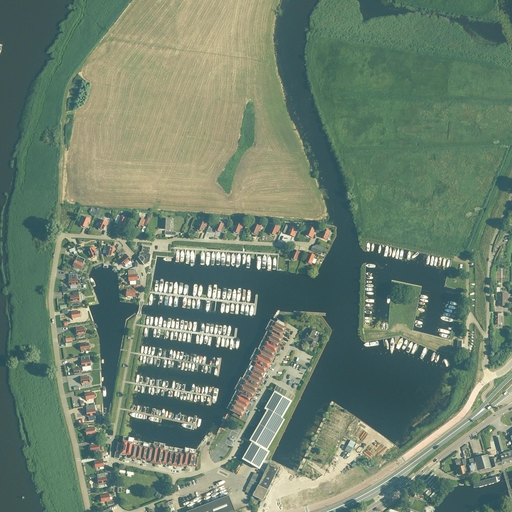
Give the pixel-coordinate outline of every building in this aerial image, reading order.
[(124,228),(125,225),(124,224),(126,219),(125,219),(126,218),(125,217),(123,216),(122,217),(121,217),(120,217),(117,225),(124,228)] [(90,220),(83,217),(80,225),(81,226),(81,227),(81,228),(83,229),(84,228),(85,227),(86,228),(88,223),(89,223),(90,220)] [(140,228),(141,228),(143,223),(144,224),(146,221),(138,218),(135,226),(136,226),(136,227),(136,228),(138,229),(140,229),(140,228)] [(169,230),(170,220),(162,219),(161,230),(169,230)] [(108,223),(101,220),(97,228),(99,229),(98,229),(99,230),(101,231),(102,231),(102,230),(103,231),(105,225),(107,226),(108,223)] [(201,231),(202,232),(204,227),(206,227),(207,224),(200,221),(196,229),(197,230),(197,231),(198,232),(200,233),(201,232),(201,231)] [(219,232),(220,233),(222,228),(224,228),(225,225),(222,224),(222,222),(219,221),(218,223),(218,222),(214,230),(215,231),(216,233),(218,234),(219,233),(219,232)] [(243,226),(236,223),(233,231),(234,232),(233,233),(234,234),(236,235),(237,234),(237,233),(238,234),(241,229),(242,229),(243,226)] [(255,234),(257,235),(259,230),(260,230),(261,227),(254,224),(251,232),(252,233),(251,233),(252,235),(254,236),(255,235),(255,234)] [(279,228),(272,225),(269,233),(270,234),(270,236),(272,236),(273,236),(274,235),(275,236),(277,231),(278,231),(279,228)] [(294,237),(295,234),(294,234),(296,229),(295,228),(295,226),(293,226),(291,226),(291,227),(290,226),(287,234),(294,237)] [(305,235),(312,238),(314,235),(312,235),(314,230),(313,229),(314,229),(313,227),(311,226),(310,227),(310,228),(309,227),(305,235)] [(319,237),(326,240),(329,232),(328,231),(329,231),(328,229),(326,228),(325,229),(325,230),(324,229),(321,234),(320,234),(319,237)] [(115,249),(107,247),(105,255),(106,256),(107,258),(109,258),(110,257),(111,257),(113,252),(114,252),(115,249)] [(141,257),(139,258),(143,265),(148,261),(150,248),(143,247),(141,257)] [(94,248),(87,251),(90,259),(91,258),(91,259),(93,259),(95,258),(95,257),(96,256),(94,251),(95,250),(94,248)] [(301,253),(294,250),(292,253),(290,258),(291,258),(291,259),(292,260),(294,261),(295,261),(295,260),(296,260),(298,255),(300,256),(301,253)] [(311,264),(314,256),(307,253),(306,256),(307,257),(305,262),(306,262),(306,263),(306,264),(308,265),(310,264),(311,264)] [(117,259),(120,261),(120,262),(120,263),(120,264),(121,266),(123,266),(123,265),(124,266),(130,261),(125,255),(123,257),(122,255),(117,259)] [(85,260),(77,256),(76,259),(73,266),(81,270),(81,269),(82,269),(83,269),(84,267),(83,265),(83,264),(85,260)] [(137,280),(138,280),(139,279),(139,277),(138,276),(137,276),(137,273),(133,274),(134,275),(128,276),(128,277),(127,277),(127,278),(127,280),(128,281),(129,281),(129,282),(136,281),(137,281),(137,280)] [(69,278),(69,286),(70,286),(70,289),(77,289),(77,285),(78,285),(78,284),(79,283),(79,281),(78,280),(77,280),(77,279),(77,274),(69,275),(69,278)] [(497,306),(507,306),(507,293),(499,293),(499,288),(496,288),(496,294),(497,294),(497,306)] [(126,297),(134,298),(136,290),(133,290),(132,291),(127,290),(127,291),(126,291),(125,292),(125,294),(125,295),(126,295),(126,297)] [(79,297),(78,292),(72,293),(73,295),(70,295),(71,303),(79,302),(79,301),(80,301),(81,300),(80,297),(79,297)] [(71,312),(72,319),(81,318),(81,317),(82,316),(82,314),(81,313),(80,313),(80,312),(74,313),(74,311),(71,312)] [(68,316),(69,322),(72,322),(70,312),(62,313),(63,317),(68,316)] [(502,314),(494,314),(494,325),(500,325),(500,320),(502,320),(502,314)] [(270,320),(268,325),(283,333),(286,328),(285,328),(287,324),(276,319),(275,323),(270,320)] [(283,333),(268,325),(265,330),(267,331),(281,338),(283,333)] [(75,328),(77,335),(85,334),(85,333),(86,333),(87,332),(86,329),(85,329),(84,329),(84,328),(79,329),(78,327),(75,328)] [(313,348),(318,338),(313,336),(315,332),(314,330),(312,329),(310,330),(308,333),(307,333),(303,339),(307,342),(308,341),(310,342),(308,345),(313,348)] [(281,338),(267,331),(264,336),(280,344),(283,339),(281,338)] [(262,340),(278,348),(280,344),(264,336),(262,340)] [(278,348),(262,340),(260,345),(275,353),(278,348)] [(81,351),(89,350),(89,349),(90,349),(91,348),(90,345),(89,345),(88,344),(83,345),(83,343),(80,344),(80,347),(79,347),(78,348),(78,350),(79,351),(81,351)] [(260,345),(257,349),(257,350),(273,358),(275,353),(260,345)] [(273,358),(257,350),(257,349),(256,349),(253,354),(271,364),(274,358),(273,358)] [(267,369),(268,369),(271,364),(253,354),(250,360),(251,361),(252,361),(267,369)] [(81,358),(81,360),(81,363),(80,363),(79,364),(80,366),(81,367),(82,367),(82,368),(91,366),(90,365),(91,365),(92,364),(92,362),(90,361),(90,360),(89,360),(89,357),(81,358)] [(265,373),(267,369),(252,361),(251,361),(249,365),(265,373)] [(247,370),(262,378),(265,373),(249,365),(247,370)] [(244,375),(260,383),(262,378),(247,370),(244,375)] [(244,375),(242,379),(257,387),(258,387),(260,383),(244,375)] [(80,377),(81,385),(90,383),(90,382),(91,381),(91,379),(90,378),(89,378),(89,377),(83,378),(83,376),(80,377)] [(257,387),(242,379),(240,378),(237,384),(255,393),(258,388),(258,387),(257,387)] [(252,398),(252,399),(253,399),(255,393),(237,384),(234,390),(236,391),(236,390),(252,398)] [(274,391),(292,401),(295,396),(277,386),(274,391)] [(249,403),(252,399),(252,398),(236,390),(236,391),(234,395),(249,403)] [(85,393),(86,401),(95,399),(94,398),(95,398),(96,397),(96,395),(94,394),(94,393),(88,394),(88,392),(85,393)] [(242,460),(259,470),(269,452),(267,451),(284,421),(282,419),(292,402),(274,392),(264,409),(267,411),(249,441),(252,443),(242,460)] [(249,403),(234,395),(231,400),(247,408),(249,403)] [(247,408),(231,400),(229,404),(245,412),(247,408)] [(232,415),(240,420),(242,417),(245,412),(229,404),(227,409),(233,413),(232,415)] [(86,409),(87,417),(96,416),(95,415),(96,415),(97,413),(97,411),(96,410),(95,411),(95,409),(89,410),(89,409),(86,409)] [(328,445),(332,447),(347,414),(343,412),(328,445)] [(308,478),(333,420),(327,418),(302,475),(308,478)] [(87,436),(95,435),(94,427),(91,428),(91,429),(86,430),(86,431),(85,431),(84,432),(85,435),(86,435),(87,435),(87,436)] [(117,443),(115,453),(120,454),(125,455),(129,438),(123,437),(122,444),(117,443)] [(125,455),(130,456),(131,456),(133,441),(134,441),(134,439),(129,438),(125,455)] [(131,456),(130,456),(130,458),(135,459),(138,442),(134,441),(133,441),(131,456)] [(138,442),(135,459),(141,460),(144,443),(138,442)] [(91,453),(99,451),(98,443),(95,444),(95,445),(90,446),(90,447),(89,448),(88,449),(89,451),(90,452),(91,451),(91,453)] [(144,443),(141,460),(146,461),(149,444),(144,443)] [(151,462),(150,463),(156,464),(159,444),(154,443),(154,445),(151,462)] [(380,475),(387,461),(393,449),(379,443),(374,454),(369,452),(362,466),(380,475)] [(146,461),(151,462),(154,445),(149,444),(146,461)] [(159,444),(156,464),(161,465),(161,464),(161,463),(164,447),(165,445),(159,444)] [(161,464),(166,465),(169,448),(164,447),(161,463),(161,464)] [(169,448),(166,465),(171,466),(174,449),(169,448)] [(182,466),(187,467),(190,449),(185,448),(184,450),(185,450),(182,466)] [(174,449),(171,466),(176,467),(180,450),(174,449)] [(197,468),(198,458),(194,457),(196,450),(190,449),(187,467),(192,468),(193,467),(197,468)] [(182,466),(185,450),(184,450),(180,450),(176,467),(182,468),(182,466)] [(474,459),(476,463),(478,471),(491,468),(487,455),(480,457),(479,454),(474,456),(475,458),(474,459)] [(500,455),(502,465),(511,461),(511,458),(511,454),(503,456),(503,454),(500,455)] [(502,466),(502,465),(500,455),(496,456),(497,458),(494,458),(490,459),(492,468),(502,466)] [(466,474),(465,472),(468,471),(464,459),(461,460),(463,466),(461,467),(460,462),(458,463),(456,464),(457,468),(457,470),(455,470),(457,476),(458,476),(459,476),(466,474)] [(475,463),(476,463),(474,459),(469,460),(470,465),(467,466),(469,473),(477,471),(475,463)] [(95,469),(104,467),(103,460),(99,460),(100,461),(94,462),(94,464),(93,465),(93,467),(94,468),(95,468),(95,469)] [(317,462),(311,478),(318,481),(324,465),(317,462)] [(253,496),(263,501),(268,491),(267,491),(278,469),(269,465),(258,486),(253,496)] [(260,476),(254,473),(250,481),(246,490),(245,493),(251,496),(252,493),(256,485),(256,484),(260,476)] [(98,485),(107,484),(106,476),(103,476),(103,478),(97,479),(98,480),(97,480),(96,481),(96,483),(98,484),(98,485)] [(472,483),(474,488),(497,482),(495,477),(472,483)] [(101,502),(101,503),(110,501),(109,494),(106,494),(106,495),(100,496),(101,498),(100,498),(99,499),(99,501),(101,502)] [(234,511),(235,511),(229,496),(187,511),(234,511)]
